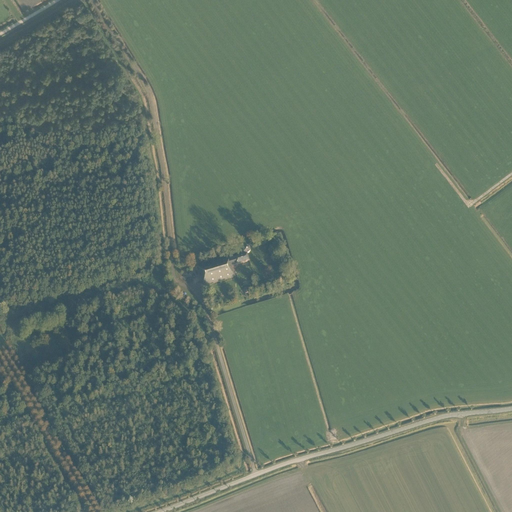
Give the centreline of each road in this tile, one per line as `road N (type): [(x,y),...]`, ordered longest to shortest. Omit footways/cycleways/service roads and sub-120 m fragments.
road 1 (tertiary): [(161,511),(434,419),(511,409)]
road 2 (track): [(93,0),(150,98),(173,270)]
